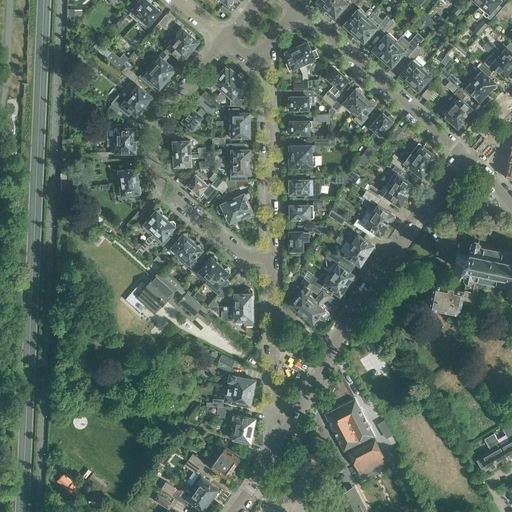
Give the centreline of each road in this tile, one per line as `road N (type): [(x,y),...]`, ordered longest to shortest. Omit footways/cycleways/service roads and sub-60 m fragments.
road 1 (residential): [(272,274),(171,194),(161,163),(162,138),(223,37)]
road 2 (residential): [(291,417),(423,215)]
road 3 (residential): [(296,10),(466,153)]
road 4 (residential): [(272,274),(264,71)]
road 5 (residential): [(291,417),(276,400),(272,274)]
